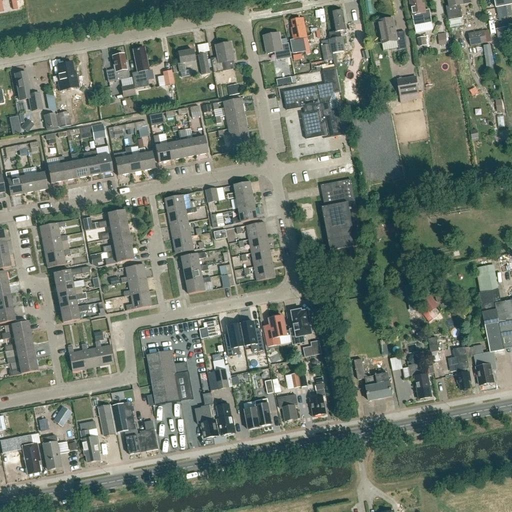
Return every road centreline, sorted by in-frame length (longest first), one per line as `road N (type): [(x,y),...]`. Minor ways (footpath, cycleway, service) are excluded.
road 1 (secondary): [(0,504),(511,405)]
road 2 (residential): [(163,317),(290,292),(295,275),(273,165)]
road 3 (unclassified): [(0,60),(223,18),(243,22)]
road 4 (residential): [(61,393),(45,284),(22,276),(9,215)]
road 5 (residential): [(61,393),(129,375),(129,327),(163,317)]
road 6 (residential): [(273,165),(243,22)]
road 7 (residential): [(9,215),(150,188)]
road 8 (residential): [(163,317),(150,188)]
road 9 (residential): [(150,188),(273,165)]
